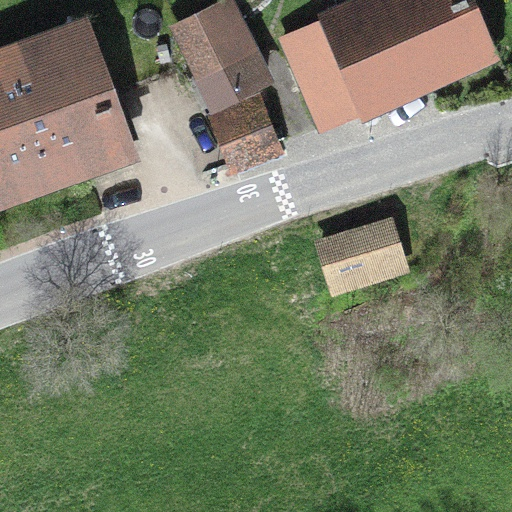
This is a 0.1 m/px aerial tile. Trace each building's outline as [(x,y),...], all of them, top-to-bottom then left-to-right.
[(158,0),(152,2),(174,63),(179,61),(202,110),(265,81),(228,8),(181,31),(167,0),(158,0)] [(364,0),(321,18),(323,23),(283,40),(322,127),(493,51),(471,0),(364,0)] [(0,57),(0,196),(126,150),(103,88),(174,63),(152,2),(0,57)] [(276,147),(259,104),(216,121),(234,164),(276,147)] [(321,243),(332,282),(395,262),(384,224),(321,243)]
